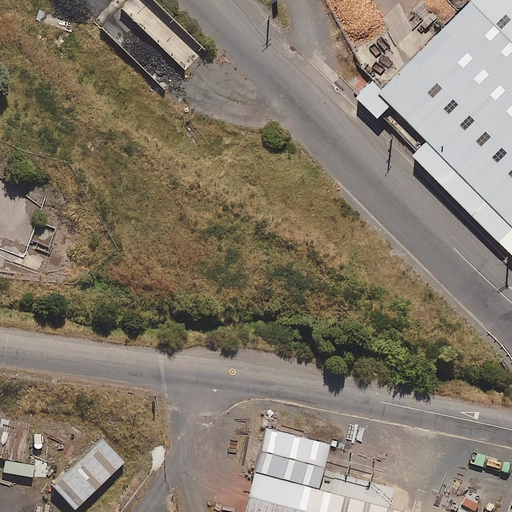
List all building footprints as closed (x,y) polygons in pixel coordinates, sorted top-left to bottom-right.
[(511,0),(474,0),(383,93),(511,218),(511,0)] [(182,70),(121,10),(102,29),(163,89),(182,70)] [(271,420),(258,470),(324,488),(337,437),(271,420)] [(125,460),(103,437),(54,484),(76,507),(125,460)] [(416,511),(324,488),(258,470),(246,511),(416,511)]
